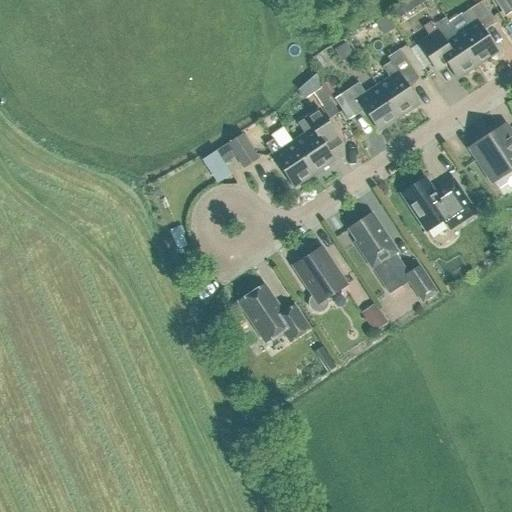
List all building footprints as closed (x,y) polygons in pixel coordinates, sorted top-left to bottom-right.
[(511,0),(492,0),(504,18),(511,13),(511,12),(511,0)] [(455,34),(477,67),(497,54),(482,32),(495,23),(481,2),(460,16),(467,27),(455,34)] [(386,15),(375,22),(383,35),(394,28),(386,15)] [(437,73),(447,66),(456,80),(477,67),(455,34),(443,42),(436,32),(418,44),(437,73)] [(388,79),(376,87),(398,119),(418,106),(408,91),(417,79),(398,50),(386,58),(390,63),(381,68),(388,79)] [(398,119),(376,87),(365,95),(358,84),(340,96),(353,117),(363,111),(378,132),(398,119)] [(338,113),(321,87),(311,94),(328,120),(338,113)] [(336,137),(318,110),(297,125),(303,135),(292,143),(313,175),(333,162),(322,146),(336,137)] [(511,169),(511,140),(503,127),(470,149),(492,182),(511,169)] [(216,169),(235,157),(243,169),(257,160),(241,136),(209,157),(216,169)] [(313,175),(292,143),(280,151),(273,140),(264,146),(293,189),(313,175)] [(425,233),(442,221),(448,231),(475,214),(452,180),(433,193),(424,179),(400,195),(425,233)] [(371,270),(383,262),(395,254),(396,253),(371,215),(347,230),(355,242),(353,243),(371,270)] [(292,267),(312,298),(309,301),(309,306),(311,310),(315,312),(320,312),(324,309),(326,305),(325,300),(346,286),(321,248),(292,267)] [(395,254),(383,262),(401,288),(408,284),(422,304),(438,293),(419,265),(407,273),(395,254)] [(282,314),(264,286),(237,303),(263,344),(281,332),(289,343),(309,330),(293,306),(282,314)] [(393,296),(382,301),(391,322),(402,317),(393,296)] [(359,314),(373,332),(386,323),(373,304),(359,314)]
